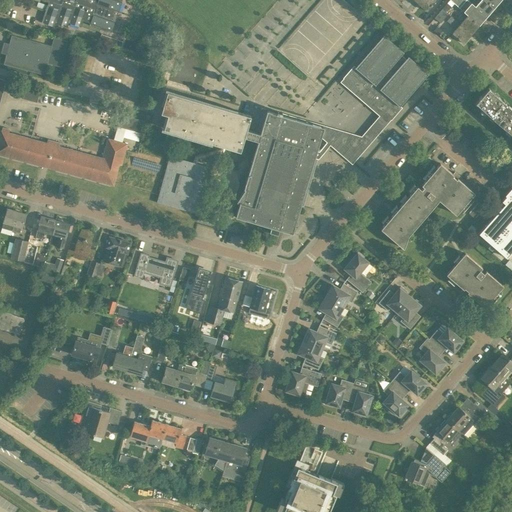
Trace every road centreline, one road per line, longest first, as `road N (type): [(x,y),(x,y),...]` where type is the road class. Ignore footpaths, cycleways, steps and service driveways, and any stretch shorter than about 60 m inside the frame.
road 1 (residential): [(301,274),(0,186)]
road 2 (residential): [(482,341),(398,438),(264,403)]
road 3 (residential): [(301,274),(466,75)]
road 4 (residential): [(59,373),(244,427),(258,421),(264,403)]
road 5 (residential): [(264,403),(301,274)]
road 6 (unclassified): [(482,341),(389,264)]
